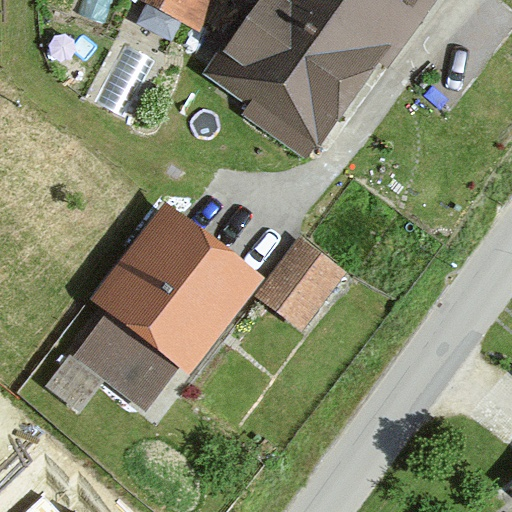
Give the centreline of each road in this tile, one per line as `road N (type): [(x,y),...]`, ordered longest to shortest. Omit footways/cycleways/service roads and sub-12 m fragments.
road 1 (unknown): [(257,240),(358,154),(485,0)]
road 2 (tertiary): [(331,511),(511,236)]
